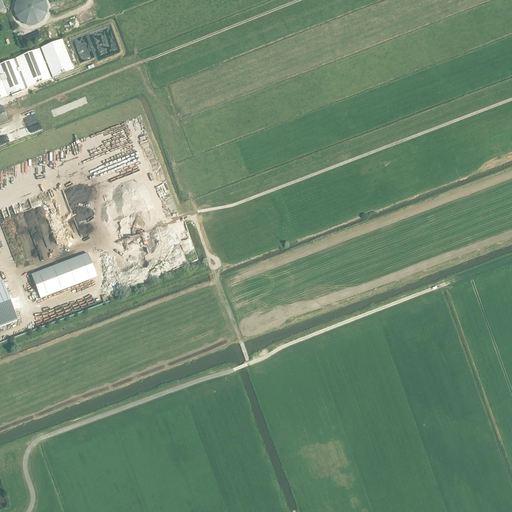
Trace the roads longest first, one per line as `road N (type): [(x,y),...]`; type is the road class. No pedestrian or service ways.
road 1 (track): [(195,212),(511,99)]
road 2 (track): [(6,102),(12,117),(306,0)]
road 3 (track): [(27,511),(29,446),(235,371)]
road 4 (track): [(235,371),(248,363),(187,188)]
